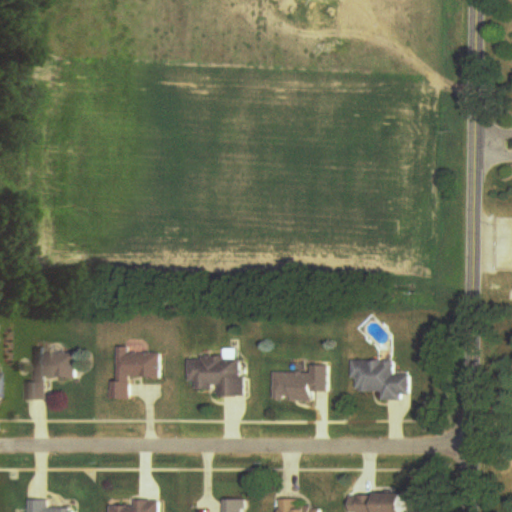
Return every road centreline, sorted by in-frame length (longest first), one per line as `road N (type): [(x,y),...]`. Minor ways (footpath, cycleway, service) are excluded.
road 1 (tertiary): [(477,511),(478,0)]
road 2 (residential): [(479,451),(0,447)]
